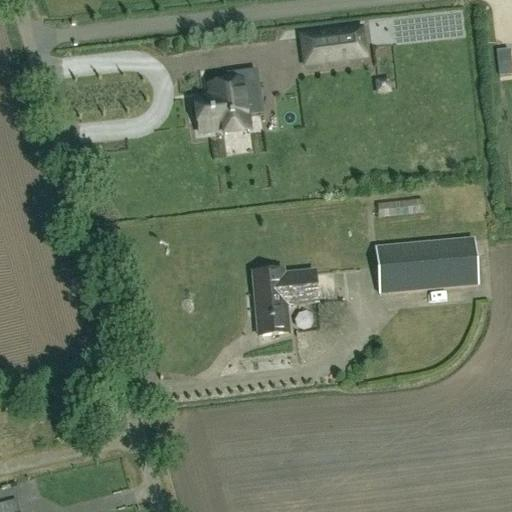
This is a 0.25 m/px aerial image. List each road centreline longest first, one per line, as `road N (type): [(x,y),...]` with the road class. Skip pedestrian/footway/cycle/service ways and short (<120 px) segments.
road 1 (unclassified): [(165,511),(24,0)]
road 2 (unknown): [(145,438),(0,474)]
